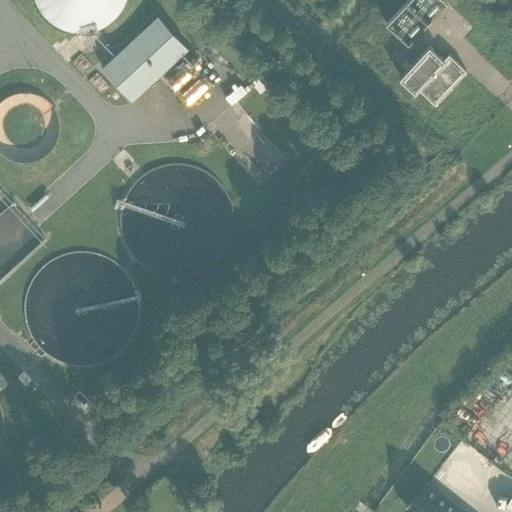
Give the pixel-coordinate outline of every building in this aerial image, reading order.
[(34,0),(38,8),(43,15),(49,21),(56,26),(64,29),(72,31),(81,32),(90,31),(98,29),(106,26),(113,21),(119,15),(124,8),(127,0),(34,0)] [(403,0),(406,16),(403,16),(404,22),(391,23),(393,43),(406,42),(405,34),(419,32),(418,21),(430,20),(430,16),(437,15),(435,0),(403,0)] [(187,47),(157,15),(100,67),(130,100),(187,47)] [(435,103),(466,70),(448,54),(444,59),(429,45),(400,77),(415,91),(418,87),(435,103)] [(243,109),(259,100),(253,90),(237,100),(243,109)] [(457,443),(443,464),(485,492),(499,472),(457,443)] [(428,482),(406,509),(409,511),(457,511),(454,509),(457,505),(428,482)]
